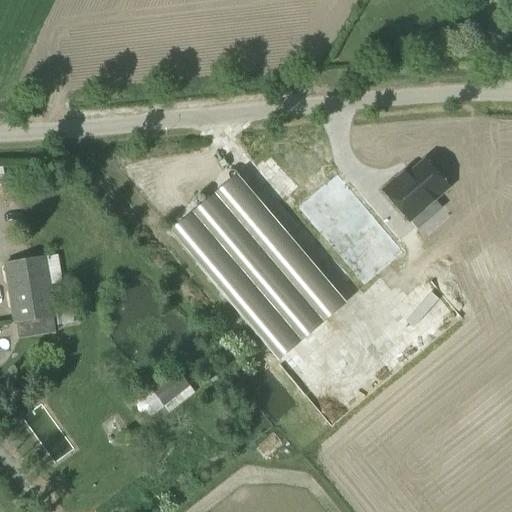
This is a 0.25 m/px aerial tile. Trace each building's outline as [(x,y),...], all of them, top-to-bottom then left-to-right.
[(447,188),(424,161),(403,179),(400,176),(383,191),(409,221),(447,188)] [(332,170),(288,208),(359,290),(403,252),(332,170)] [(226,184),(170,232),(271,353),(277,360),(335,311),(226,184)] [(14,324),(53,318),(43,258),(4,264),(14,324)] [(168,413),(194,393),(176,371),(141,399),(138,403),(137,406),(137,410),(141,415),(145,417),(150,416),(154,415),(163,407),(168,413)]
